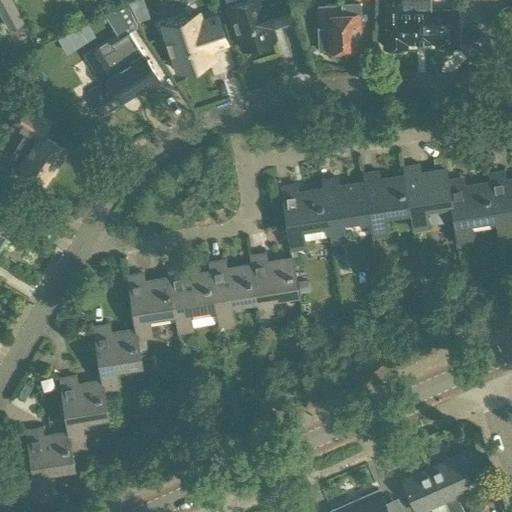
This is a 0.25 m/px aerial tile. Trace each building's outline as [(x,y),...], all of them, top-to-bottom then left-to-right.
[(9,0),(0,0),(0,9),(10,28),(22,22),(9,0)] [(125,0),(121,0),(103,12),(107,18),(116,12),(126,28),(135,22),(135,23),(136,23),(125,0)] [(249,0),(229,7),(243,49),(273,38),(269,26),(277,24),(278,26),(294,20),(286,0),(249,0)] [(457,46),(457,11),(416,11),(415,0),(384,0),(385,47),(405,47),(405,41),(428,41),(437,40),(437,46),(457,46)] [(340,5),(317,6),(319,49),(330,49),(330,50),(356,49),(355,36),(361,36),(360,13),(359,13),(359,3),(340,4),(340,5)] [(191,15),(161,26),(176,71),(206,61),(203,50),(209,47),(210,49),(227,44),(217,15),(194,23),(191,15)] [(108,79),(89,91),(103,114),(122,101),(122,100),(142,87),(144,89),(159,79),(143,53),(130,32),(111,43),(114,47),(91,62),(102,80),(106,78),(108,79)] [(8,159),(7,160),(43,183),(50,172),(52,173),(66,150),(42,134),(49,123),(33,112),(32,114),(23,108),(13,124),(26,132),(17,147),(9,160),(8,159)] [(419,165),(403,167),(404,175),(410,211),(409,211),(412,229),(428,227),(425,209),(450,205),(446,180),(448,180),(446,169),(420,173),(419,165)] [(378,171),(362,174),(363,182),(363,181),(369,217),(371,235),(387,233),(384,215),(409,211),(410,211),(404,175),(379,179),(378,171)] [(504,171),(488,174),(489,182),(494,218),(497,236),(511,233),(511,232),(509,215),(511,215),(511,178),(505,179),(504,171)] [(337,177),(321,180),(322,188),(323,188),(328,224),(330,242),(346,239),(343,221),(369,217),(363,181),(363,182),(338,186),(337,177)] [(446,180),(450,205),(456,242),(471,240),(469,222),(494,218),(489,182),(464,186),(463,178),(448,180),(446,180)] [(296,184),(281,186),(290,248),(305,246),(302,228),(328,224),(323,188),(322,188),(298,192),(296,184)] [(0,243),(15,220),(0,210),(0,243)] [(334,248),(335,259),(343,258),(342,247),(334,248)] [(266,254),(249,256),(251,264),(256,300),(259,318),(274,315),(272,297),(298,294),(292,258),(267,262),(266,254)] [(225,260),(209,262),(210,271),(215,306),(218,324),(234,322),(231,304),(256,300),(251,264),(226,268),(225,260)] [(184,266),(168,269),(169,277),(174,313),(177,331),(193,328),(190,310),(215,306),(210,271),(185,275),(184,266)] [(143,273),(127,275),(135,328),(137,337),(138,337),(152,335),(149,317),(174,313),(169,277),(144,281),(143,273)] [(299,293),(307,291),(306,279),(297,280),(299,293)] [(109,324),(93,327),(101,380),(102,380),(103,389),(104,388),(118,386),(115,369),(142,364),(138,337),(137,337),(135,328),(111,332),(109,324)] [(76,376),(59,379),(68,431),(69,440),(70,440),(72,452),(86,450),(81,420),(108,416),(104,388),(103,389),(102,380),(101,380),(78,384),(76,376)] [(42,427),(25,430),(35,492),(50,490),(48,472),(74,468),(72,452),(70,440),(69,440),(68,431),(43,435),(42,427)] [(459,455),(430,468),(449,511),(463,511),(457,496),(473,489),(459,455)] [(449,511),(430,468),(403,480),(416,511),(449,511)] [(379,490),(331,511),(402,511),(396,499),(385,504),(379,490)] [(50,511),(49,500),(32,503),(33,511),(50,511)]
